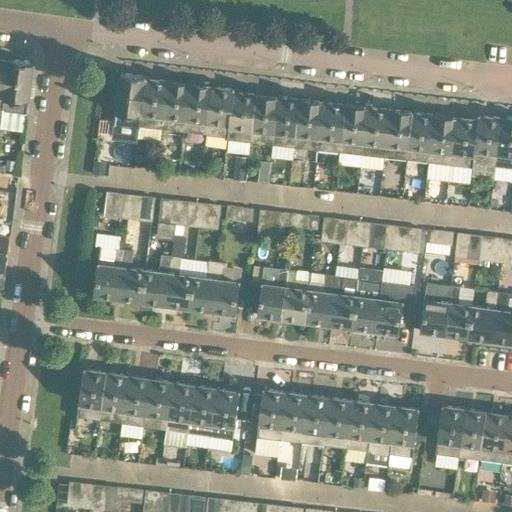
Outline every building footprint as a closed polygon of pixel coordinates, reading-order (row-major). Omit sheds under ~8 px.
[(5,100),(10,61),(0,60),(0,108),(2,109),(3,100),(5,100)] [(10,61),(5,100),(3,100),(2,109),(2,112),(27,115),(29,97),(33,98),(34,90),(31,89),(34,63),(10,61)] [(140,129),(140,127),(146,80),(146,77),(121,74),(115,126),(140,129)] [(163,130),(168,82),(146,80),(140,127),(163,130)] [(185,133),(191,85),(168,82),(163,130),(185,133)] [(207,135),(213,88),(191,85),(185,133),(207,135)] [(229,138),(234,92),(235,90),(213,88),(207,135),(228,138),(229,138)] [(252,143),(258,95),(234,92),(229,138),(228,138),(228,140),(252,143)] [(274,146),(279,98),(258,95),(252,143),(274,146)] [(296,148),(302,100),(279,98),(274,146),(296,148)] [(316,151),(323,103),(302,100),(296,148),(316,151)] [(345,106),(323,103),(316,151),(338,153),(345,106)] [(359,167),(360,156),(366,108),(345,106),(338,153),(337,165),(359,167)] [(382,158),(388,111),(366,108),(360,156),(382,158)] [(404,161),(410,113),(388,111),(382,158),(404,161)] [(426,164),(432,116),(410,113),(404,161),(426,164)] [(448,166),(454,119),(432,116),(426,164),(448,166)] [(495,167),(501,119),(478,117),(478,121),(472,164),(495,167)] [(472,169),(472,164),(478,121),(454,119),(448,166),(472,169)] [(511,168),(511,120),(501,119),(495,167),(511,168)] [(15,172),(16,162),(6,161),(5,171),(15,172)] [(92,175),(104,176),(106,163),(94,161),(92,175)] [(246,181),(248,164),(236,163),(234,180),(246,181)] [(0,191),(9,193),(10,180),(0,178),(0,191)] [(116,219),(119,195),(108,193),(105,218),(116,219)] [(128,220),(131,196),(119,195),(116,219),(128,220)] [(140,222),(143,198),(131,196),(128,220),(140,222)] [(143,198),(140,222),(152,223),(155,199),(143,198)] [(159,224),(171,225),(173,201),(162,200),(159,224)] [(183,226),(186,202),(173,201),(171,225),(176,226),(183,226)] [(183,226),(184,227),(194,228),(197,204),(186,202),(183,226)] [(197,204),(194,228),(206,229),(209,205),(197,204)] [(209,205),(206,229),(218,231),(221,206),(209,205)] [(236,220),(238,208),(228,207),(227,219),(236,220)] [(238,208),(236,220),(245,221),(246,209),(238,208)] [(246,209),(245,221),(252,222),(253,210),(246,209)] [(269,236),(273,212),(261,211),(258,235),(269,236)] [(283,226),(284,213),(273,212),(269,236),(281,238),(283,226)] [(284,213),(283,226),(291,227),(293,214),(284,213)] [(293,214),(291,227),(300,228),(302,215),(293,214)] [(92,215),(90,227),(97,228),(99,216),(92,215)] [(309,229),(310,217),(302,215),(300,228),(309,229)] [(310,217),(309,229),(317,230),(319,218),(310,217)] [(332,243),(336,220),(324,218),(321,242),(332,243)] [(336,220),(332,243),(344,245),(347,221),(336,220)] [(347,221),(344,245),(356,246),(360,222),(347,221)] [(360,222),(356,246),(369,248),(371,224),(360,222)] [(171,225),(159,224),(157,238),(174,240),(175,238),(176,226),(171,225)] [(383,249),(386,225),(371,224),(369,248),(383,249)] [(386,225),(383,249),(395,251),(398,227),(386,225)] [(398,227),(395,251),(407,252),(410,228),(398,227)] [(410,228),(407,252),(419,254),(422,230),(410,228)] [(435,244),(436,231),(428,230),(426,243),(428,243),(435,244)] [(443,245),(444,232),(436,231),(435,244),(436,244),(443,245)] [(444,232),(443,245),(452,246),(453,233),(444,232)] [(466,259),(469,235),(458,234),(455,257),(466,259)] [(0,235),(0,285),(4,286),(10,237),(0,235)] [(469,235),(466,259),(477,260),(481,236),(469,235)] [(481,236),(477,260),(490,262),(493,238),(481,236)] [(493,238),(490,262),(501,263),(504,239),(493,238)] [(511,240),(504,239),(501,263),(511,264),(511,240)] [(436,244),(435,244),(428,243),(426,255),(435,256),(436,244)] [(118,300),(125,251),(100,248),(94,296),(118,300)] [(142,303),(146,271),(131,269),(134,252),(125,251),(118,300),(142,303)] [(290,266),(299,267),(300,253),(292,252),(290,266)] [(166,306),(172,258),(162,256),(160,273),(146,271),(142,303),(166,306)] [(189,309),(193,277),(178,275),(181,259),(172,258),(166,306),(189,309)] [(218,262),(218,264),(212,312),(236,315),(242,269),(227,267),(227,263),(218,262)] [(193,277),(189,309),(212,312),(218,264),(209,263),(207,279),(193,277)] [(280,319),(286,271),(254,267),(252,284),(261,285),(257,316),(280,319)] [(308,283),(294,282),(296,272),(286,271),(280,319),(303,322),(308,283)] [(308,283),(303,322),(327,325),(334,277),(326,276),(324,286),(308,283)] [(356,280),(344,279),(334,277),(327,325),(350,328),(356,280)] [(356,280),(350,328),(375,331),(381,283),(356,280)] [(381,283),(375,331),(399,335),(403,304),(412,305),(415,288),(381,283)] [(426,286),(424,300),(420,332),(444,335),(451,286),(442,285),(442,288),(426,286)] [(466,338),(470,307),(457,305),(459,287),(451,286),(444,335),(466,338)] [(491,342),(497,292),(488,291),(486,309),(470,307),(466,338),(491,342)] [(511,344),(511,312),(505,311),(507,294),(497,292),(491,342),(511,344)] [(100,420),(107,373),(84,369),(77,417),(100,420)] [(121,423),(129,376),(107,373),(100,420),(121,423)] [(143,427),(151,379),(129,376),(121,423),(143,427)] [(165,430),(173,382),(151,379),(143,427),(165,430)] [(188,433),(196,386),(173,382),(165,430),(188,433)] [(210,436),(217,389),(196,386),(188,433),(210,436)] [(217,389),(210,436),(233,440),(240,392),(217,389)] [(279,440),(285,392),(263,389),(257,437),(279,440)] [(301,443),(307,395),(285,392),(279,440),(301,443)] [(323,446),(329,398),(307,395),(301,443),(323,446)] [(346,449),(353,401),(329,398),(323,446),(346,449)] [(353,401),(346,449),(369,451),(375,403),(353,401)] [(391,454),(397,406),(375,403),(369,451),(391,454)] [(397,406),(391,454),(413,457),(419,409),(397,406)] [(458,457),(464,409),(442,406),(441,413),(431,412),(429,425),(440,426),(436,455),(458,457)] [(480,460),(487,412),(464,409),(458,457),(480,460)] [(502,463),(508,415),(487,412),(480,460),(502,463)] [(511,464),(511,415),(508,415),(502,463),(511,464)] [(250,474),(252,456),(244,455),(241,473),(250,474)] [(365,478),(355,477),(353,487),(363,488),(365,478)] [(80,508),(82,484),(70,483),(67,507),(80,508)] [(82,484),(80,508),(91,509),(93,485),(82,484)] [(93,485),(91,509),(103,511),(106,487),(93,485)] [(106,487),(103,511),(114,511),(116,502),(117,500),(118,488),(106,487)] [(124,489),(123,501),(133,502),(134,490),(124,489)] [(134,490),(133,502),(141,503),(143,491),(134,490)] [(495,491),(483,490),(482,501),(493,502),(495,491)] [(155,511),(158,492),(146,491),(143,511),(155,511)] [(158,492),(155,511),(167,511),(170,494),(158,492)] [(170,494),(167,511),(179,511),(182,495),(170,494)] [(511,495),(505,494),(503,504),(511,504),(511,495)] [(182,495),(179,511),(191,511),(193,497),(182,495)] [(193,497),(191,511),(203,511),(205,498),(193,497)] [(218,511),(220,499),(208,498),(206,511),(218,511)] [(230,511),(232,501),(220,499),(218,511),(230,511)] [(243,511),(244,502),(232,501),(230,511),(243,511)] [(255,511),(257,504),(244,502),(243,511),(255,511)]
